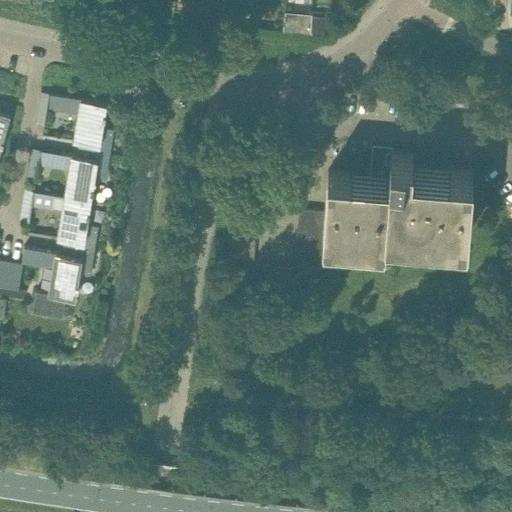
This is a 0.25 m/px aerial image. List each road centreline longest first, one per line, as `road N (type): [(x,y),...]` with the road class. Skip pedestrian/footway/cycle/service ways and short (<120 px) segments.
road 1 (residential): [(304,81),(317,122),(481,137)]
road 2 (secondary): [(196,511),(0,485)]
road 3 (residential): [(232,85),(38,54)]
road 4 (residential): [(14,239),(38,54)]
road 5 (residential): [(304,81),(370,48),(406,0)]
